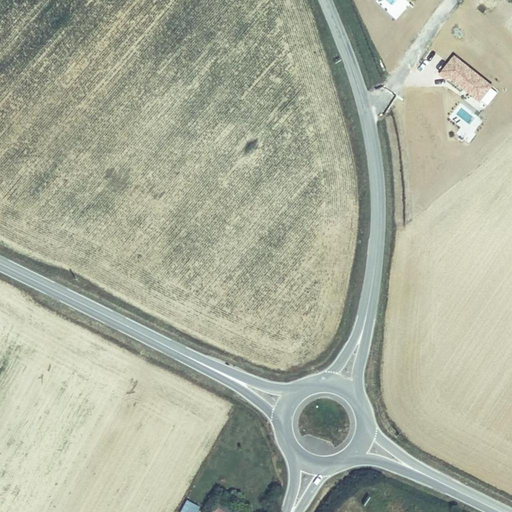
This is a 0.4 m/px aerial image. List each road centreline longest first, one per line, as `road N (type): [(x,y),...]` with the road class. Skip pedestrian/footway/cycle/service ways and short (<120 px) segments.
road 1 (tertiary): [(326,0),(363,97),(373,154),(367,311)]
road 2 (secondary): [(201,363),(0,263)]
